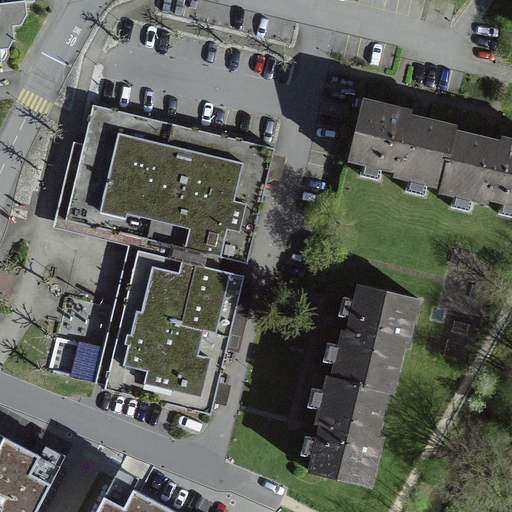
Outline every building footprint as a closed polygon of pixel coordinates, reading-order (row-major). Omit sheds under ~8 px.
[(0,51),(6,51),(12,40),(11,28),(19,27),(25,16),(24,5),(32,3),(32,0),(0,0),(1,6),(0,5),(0,51)] [(425,189),(439,192),(438,194),(452,198),(450,208),(468,213),(471,202),(486,206),(487,201),(500,205),(498,215),(511,218),(511,141),(501,138),(499,143),(487,140),(454,132),(455,128),(423,120),(409,116),(410,112),(363,101),(347,163),(362,167),(359,178),(377,182),(380,172),(393,175),(392,180),(407,184),(404,194),(423,199),(425,189)] [(82,146),(83,146),(74,182),(65,221),(246,265),(273,150),(91,107),(82,146)] [(103,391),(192,412),(210,416),(243,277),(136,252),(107,378),(105,387),(104,387),(103,391)] [(333,365),(329,379),(325,378),(322,391),(311,389),(307,408),(317,410),(314,425),(318,426),(317,432),(315,439),(304,437),(300,455),(310,458),(307,472),(369,487),(381,440),(376,438),(388,393),(392,394),(403,348),(407,349),(419,301),(356,286),(353,301),(343,298),(338,316),(348,319),(347,326),(345,332),(341,331),(337,346),(327,344),(322,362),(333,365)] [(35,511),(60,466),(0,435),(0,511),(35,511)] [(177,511),(113,479),(95,511),(177,511)]
